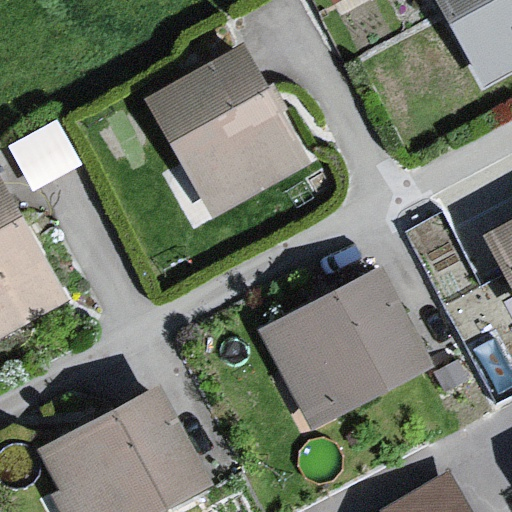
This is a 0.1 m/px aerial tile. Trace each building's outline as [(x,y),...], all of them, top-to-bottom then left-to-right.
[(511,0),(435,0),(481,86),(511,69),(511,0)] [(243,39),(142,95),(211,220),(312,165),(243,39)] [(0,180),(0,338),(68,300),(0,180)] [(511,214),(481,231),(511,288),(511,214)] [(430,363),(379,265),(259,327),(310,425),(430,363)] [(149,511),(209,482),(159,382),(33,445),(66,511),(149,511)] [(473,511),(448,468),(379,508),(378,511),(473,511)]
